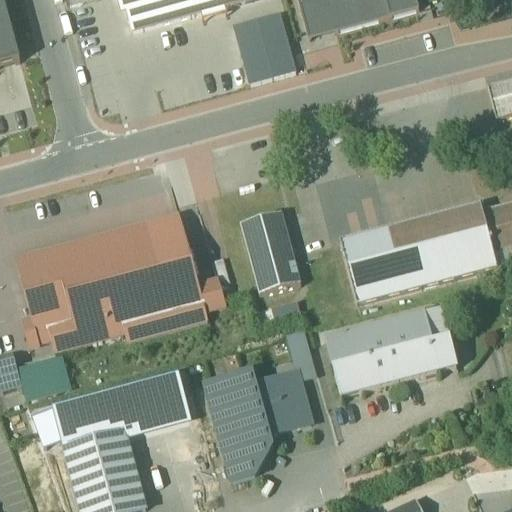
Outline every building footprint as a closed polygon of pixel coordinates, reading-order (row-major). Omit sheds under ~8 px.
[(0,0),(0,72),(19,67),(0,0)] [(267,0),(121,0),(132,37),(212,15),(267,0)] [(295,0),(306,37),(333,30),(335,37),(418,15),(414,0),(295,0)] [(511,0),(475,0),(494,11),(498,4),(511,0)] [(511,85),(488,92),(497,125),(511,121),(511,85)] [(481,211),(342,248),(359,311),(498,274),(493,256),(511,250),(511,210),(482,218),(481,211)] [(282,219),(241,230),(260,302),(301,291),(282,219)] [(179,222),(16,267),(32,325),(35,339),(48,335),(51,347),(54,357),(125,338),(225,311),(218,288),(198,293),(179,222)] [(442,316),(424,321),(439,379),(457,374),(442,316)] [(424,321),(326,346),(341,404),(439,379),(424,321)] [(48,335),(35,339),(32,325),(22,327),(29,353),(51,347),(48,335)] [(12,359),(0,362),(0,398),(22,392),(12,359)] [(160,380),(166,408),(192,402),(185,375),(160,380)] [(252,379),(205,392),(232,489),(255,483),(272,453),(255,390),(252,379)] [(277,384),(255,390),(269,441),(312,429),(300,386),(279,392),(277,384)] [(145,511),(125,438),(64,455),(79,511),(145,511)]
